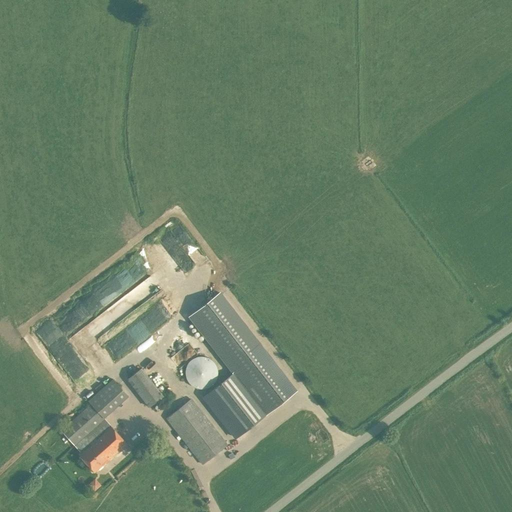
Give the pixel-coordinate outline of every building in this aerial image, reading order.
[(122,286),(124,287),(129,283),(117,271),(106,281),(108,283),(105,285),(114,294),(122,286)] [(136,288),(81,329),(91,342),(164,287),(153,273),(143,280),(141,277),(132,283),(136,288)] [(205,396),(236,437),(297,390),(222,292),(191,315),(235,373),(205,396)] [(170,297),(100,349),(109,361),(179,310),(170,297)] [(217,368),(214,363),(211,360),(207,357),(203,356),(198,357),(194,358),(190,361),(187,365),(185,369),(185,374),(186,378),(188,382),(192,386),(197,388),(201,388),(206,388),(211,385),(214,382),(216,377),(217,373),(217,368)] [(157,365),(134,383),(158,414),(182,396),(157,365)] [(88,400),(91,404),(61,431),(80,453),(79,454),(95,472),(126,444),(104,418),(128,396),(113,379),(88,400)] [(166,418),(202,464),(228,444),(192,398),(166,418)] [(90,482),(94,490),(102,486),(98,478),(90,482)]
